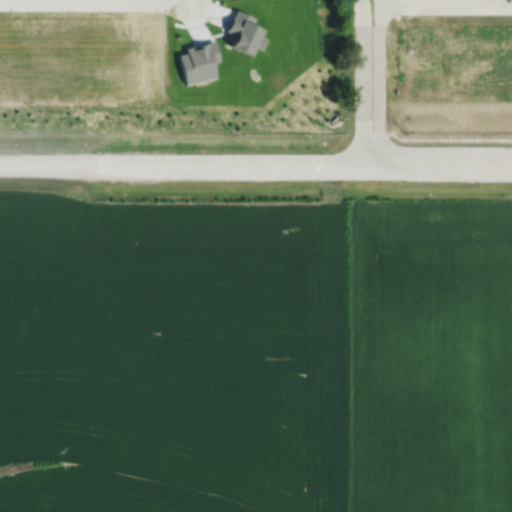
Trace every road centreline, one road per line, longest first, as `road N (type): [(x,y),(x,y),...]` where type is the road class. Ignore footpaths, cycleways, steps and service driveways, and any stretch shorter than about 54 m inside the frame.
road 1 (tertiary): [(511,165),(0,166)]
road 2 (residential): [(359,0),(358,165)]
road 3 (residential): [(381,165),(380,0)]
road 4 (residential): [(381,4),(511,2)]
